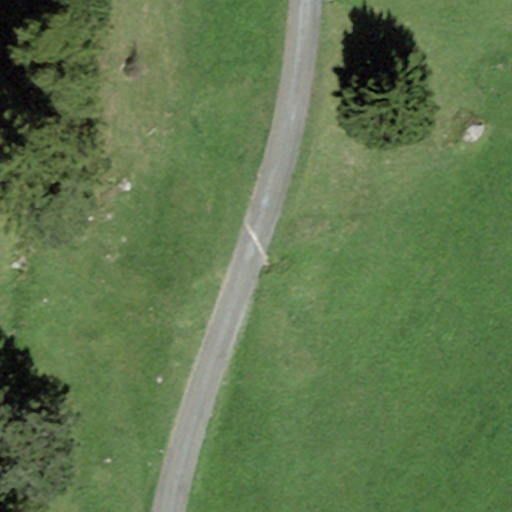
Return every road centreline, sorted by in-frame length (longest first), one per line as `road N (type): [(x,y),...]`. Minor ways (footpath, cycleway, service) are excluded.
road 1 (track): [(291,0),(286,84),(160,511)]
road 2 (track): [(442,511),(511,390)]
